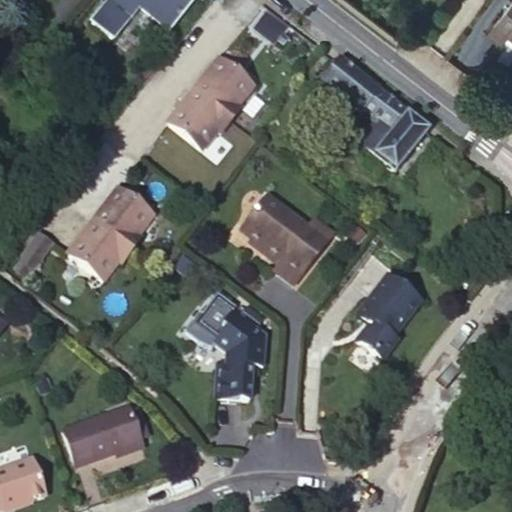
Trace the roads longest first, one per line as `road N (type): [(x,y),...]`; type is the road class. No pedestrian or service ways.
road 1 (residential): [(511,161),(308,0)]
road 2 (tertiary): [(391,500),(429,414),(511,304)]
road 3 (residential): [(167,511),(240,487),(391,500)]
